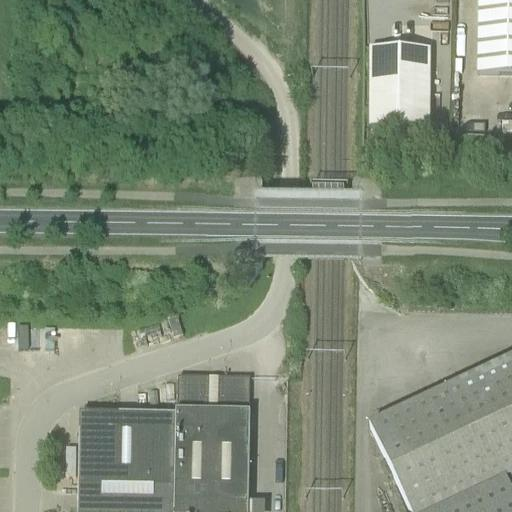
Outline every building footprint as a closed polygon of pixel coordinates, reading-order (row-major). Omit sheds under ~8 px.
[(511,0),(476,0),(475,82),(511,82),(511,0)] [(370,132),(432,132),(432,51),(370,51),(370,132)] [(511,511),(511,362),(370,429),(409,511),(511,511)] [(78,511),(248,511),(250,415),(249,415),(250,381),(178,380),(177,414),(176,414),(176,418),(174,491),(78,489),(78,511)] [(80,434),(78,489),(174,491),(176,418),(80,416),(80,434)]
